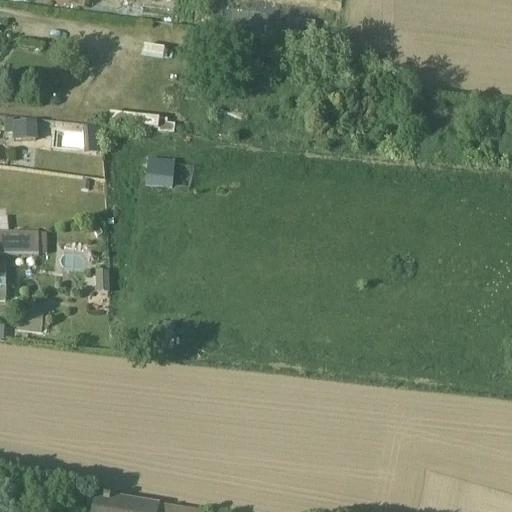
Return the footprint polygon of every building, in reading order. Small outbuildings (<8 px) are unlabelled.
[(238,25),(235,43),(265,47),(268,29),(238,25)] [(10,157),(35,155),(34,137),(11,138),(11,136),(2,137),(2,150),(10,150),(10,157)] [(95,143),(80,144),(82,170),(97,169),(95,143)] [(145,176),(142,201),(170,204),(172,178),(145,176)] [(0,316),(4,317),(4,281),(0,280),(0,271),(45,271),(44,249),(0,249),(0,316)] [(108,305),(109,284),(94,284),(93,305),(108,305)] [(39,349),(42,329),(26,327),(26,331),(17,330),(15,346),(39,349)]
